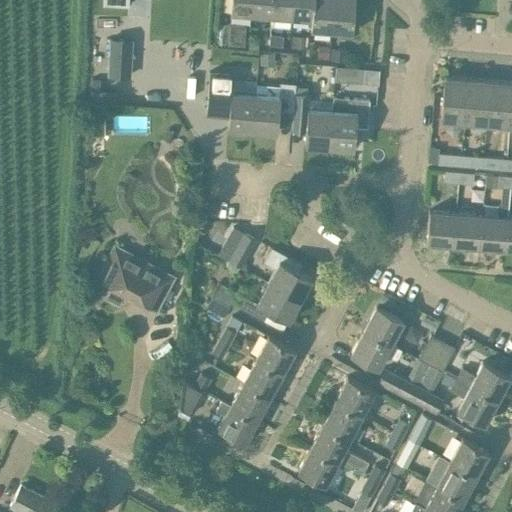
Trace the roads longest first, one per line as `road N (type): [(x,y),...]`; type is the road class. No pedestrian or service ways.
road 1 (tertiary): [(191,511),(0,407)]
road 2 (unknown): [(114,470),(141,403),(154,313)]
road 3 (unknown): [(228,171),(208,95),(139,86)]
road 4 (residential): [(403,187),(420,41)]
road 5 (residential): [(511,328),(395,271)]
